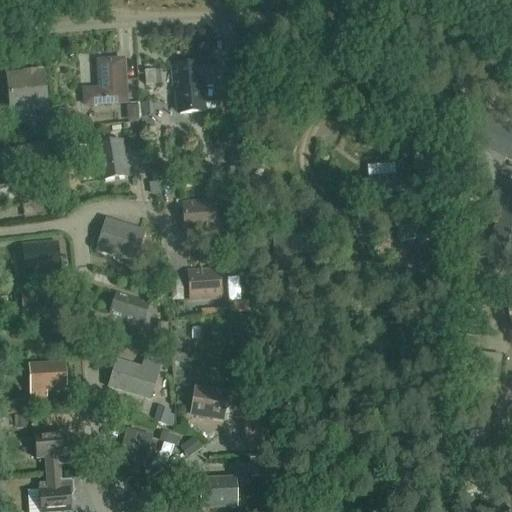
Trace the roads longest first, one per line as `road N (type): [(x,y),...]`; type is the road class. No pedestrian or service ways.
road 1 (unclassified): [(0,35),(310,15)]
road 2 (track): [(511,106),(310,15)]
